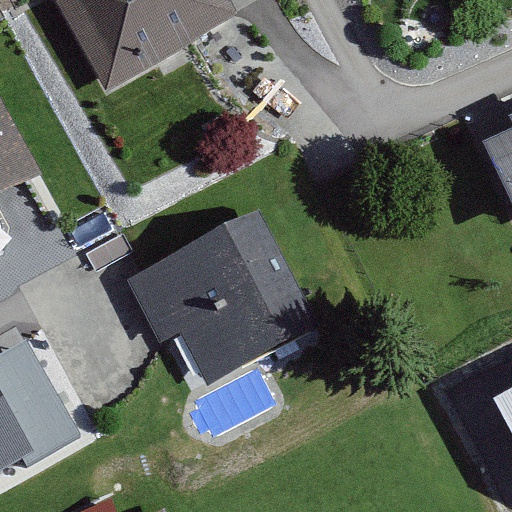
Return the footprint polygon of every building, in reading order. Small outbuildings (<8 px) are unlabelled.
[(145,66),(226,19),(215,0),(39,0),(101,105),(151,76),(145,66)] [(505,137),(472,153),(511,237),(511,121),(500,127),(505,137)] [(0,128),(0,194),(28,179),(0,128)] [(315,329),(254,216),(126,284),(186,397),(315,329)] [(0,359),(0,397),(28,449),(35,461),(79,437),(29,344),(0,359)] [(0,397),(0,464),(28,449),(0,397)] [(82,511),(165,511),(163,506),(147,511),(109,511),(106,503),(82,511)]
